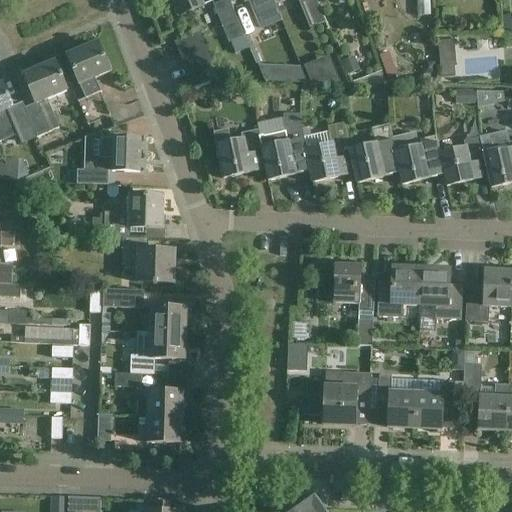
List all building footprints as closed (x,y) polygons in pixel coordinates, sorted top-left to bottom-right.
[(170,0),(178,18),(191,12),(185,0),(170,0)] [(185,0),(191,12),(203,7),(200,0),(185,0)] [(249,46),(228,0),(225,0),(214,5),(235,52),(249,46)] [(249,0),(257,17),(262,29),(263,29),(258,17),(276,9),(272,0),(249,0)] [(220,77),(218,74),(195,22),(192,23),(191,29),(193,34),(173,42),(192,89),(220,77)] [(109,73),(97,45),(66,58),(84,100),(100,93),(94,80),(109,73)] [(24,110),(32,129),(37,140),(59,130),(51,111),(42,114),(38,104),(66,92),(54,63),(23,76),(35,106),(24,110)] [(332,64),(310,64),(303,67),(310,83),(340,83),(332,64)] [(454,67),(440,68),(441,78),(455,76),(454,67)] [(0,142),(32,129),(24,110),(21,103),(12,107),(3,85),(0,86),(0,142)] [(266,171),(265,171),(267,182),(310,173),(303,138),(301,125),(301,114),(283,114),(283,129),(284,133),(259,138),(266,171)] [(310,173),(312,184),(354,175),(355,175),(350,151),(344,124),(327,127),(328,133),(303,138),(310,173)] [(355,175),(354,175),(357,185),(399,176),(391,138),(392,138),(389,126),(372,130),(375,146),(350,151),(355,175)] [(227,130),(214,133),(216,147),(223,180),(265,171),(266,171),(259,138),(258,131),(240,135),(242,142),(230,144),(227,130)] [(511,143),(510,144),(507,131),(479,138),(489,178),(491,190),(511,184),(511,143)] [(439,155),(440,155),(436,137),(418,142),(416,133),(392,138),(391,138),(399,176),(401,187),(444,178),(439,155)] [(446,188),(489,178),(479,138),(462,143),(464,150),(440,155),(439,155),(444,178),(446,188)] [(141,140),(101,139),(100,159),(97,159),(97,172),(78,171),(77,185),(108,186),(108,172),(140,173),(141,140)] [(19,160),(6,159),(6,165),(0,164),(0,179),(17,181),(19,160)] [(56,184),(49,168),(18,182),(23,193),(48,183),(50,187),(56,184)] [(126,215),(105,214),(105,219),(93,219),(92,235),(105,235),(105,239),(123,239),(131,239),(131,234),(142,234),(142,230),(162,230),(163,198),(131,197),(131,198),(127,198),(126,215)] [(0,246),(14,247),(14,234),(0,234),(0,246)] [(123,239),(122,266),(139,267),(138,283),(173,284),(174,253),(149,252),(150,240),(131,239),(123,239)] [(0,284),(12,285),(13,265),(0,264),(0,284)] [(361,267),(335,266),(334,304),(358,305),(358,313),(374,313),(375,284),(373,284),(374,276),(361,276),(361,267)] [(404,307),(420,308),(422,270),(394,269),(393,285),(379,284),(378,319),(404,320),(404,307)] [(450,271),(422,270),(420,308),(435,308),(435,321),(462,322),(463,288),(449,287),(450,271)] [(489,309),(511,310),(511,301),(511,273),(486,272),(485,298),(466,298),(465,323),(488,324),(489,309)] [(0,284),(0,297),(20,298),(21,286),(12,285),(0,284)] [(103,290),(103,293),(102,307),(143,309),(144,291),(103,290)] [(102,313),(102,307),(103,293),(93,292),(92,313),(102,313)] [(152,308),(151,333),(186,335),(187,309),(152,308)] [(373,322),(358,322),(357,346),(372,347),(373,322)] [(11,337),(10,344),(72,347),(89,347),(90,326),(79,326),(79,331),(73,331),(73,330),(25,328),(24,338),(11,337)] [(133,356),(132,375),(141,376),(156,376),(156,360),(185,361),(186,335),(151,333),(139,333),(138,348),(138,356),(133,356)] [(305,371),(306,346),(288,346),(287,371),(305,371)] [(73,348),(53,347),(52,357),(73,358),(73,348)] [(165,361),(165,388),(186,388),(187,361),(165,361)] [(481,365),(464,365),(463,393),(480,394),(481,365)] [(0,374),(9,375),(9,368),(0,367),(0,374)] [(30,369),(30,376),(34,376),(34,379),(40,379),(72,380),(73,370),(40,369),(30,369)] [(371,375),(346,374),(345,388),(326,387),(324,426),(355,427),(356,403),(370,404),(371,375)] [(141,388),(141,376),(132,375),(115,375),(115,387),(141,388)] [(415,430),(417,382),(379,381),(377,412),(389,413),(389,429),(415,430)] [(443,383),(417,382),(415,430),(441,431),(441,415),(454,416),(455,384),(443,383)] [(507,434),(509,386),(495,385),(495,400),(480,399),(479,433),(507,434)] [(148,417),(148,418),(183,419),(184,393),(145,392),(144,400),(138,400),(137,417),(148,417)] [(72,394),(51,393),(50,404),(71,405),(72,394)] [(302,397),(301,416),(319,417),(320,398),(302,397)] [(22,410),(0,409),(0,424),(22,425),(22,410)] [(111,416),(98,415),(97,441),(110,441),(111,416)] [(62,440),(62,418),(52,418),(52,439),(62,440)] [(182,445),(183,419),(148,418),(147,444),(182,445)] [(325,511),(314,497),(293,511),(325,511)] [(169,511),(170,503),(146,502),(145,511),(169,511)]
